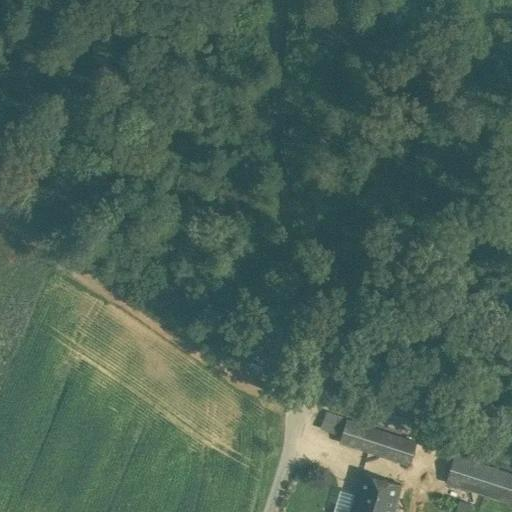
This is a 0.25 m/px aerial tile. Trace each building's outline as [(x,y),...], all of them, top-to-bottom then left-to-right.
[(360,423),(326,412),(321,427),(342,435),(340,439),(353,443),(355,440),(360,423)] [(417,442),(360,423),(355,440),(412,458),(417,442)] [(454,455),(446,482),(499,499),(508,472),(454,455)] [(511,473),(508,472),(499,499),(511,502),(511,473)] [(393,511),(401,484),(362,473),(356,492),(365,495),(361,506),(372,509),(371,511),(393,511)] [(372,509),(361,506),(365,495),(356,492),(350,511),(371,511),(372,509)] [(469,511),(471,505),(459,501),(455,511),(469,511)]
